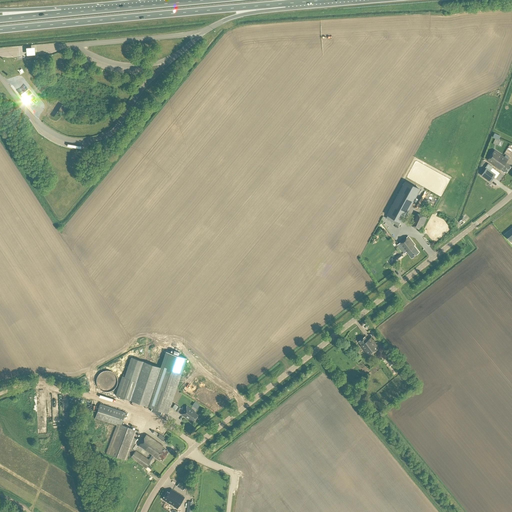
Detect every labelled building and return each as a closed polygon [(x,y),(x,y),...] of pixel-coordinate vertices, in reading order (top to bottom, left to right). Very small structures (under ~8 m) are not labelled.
[(28,85),(20,91),(28,101),(35,95),(28,85)] [(41,130),(38,133),(47,142),(50,140),(41,130)] [(507,160),(494,150),(487,160),(503,173),(504,172),(506,173),(511,167),(505,163),(507,160)] [(486,168),(481,175),(490,182),(495,174),(490,170),(493,167),(488,163),(485,167),(486,168)] [(405,216),(414,201),(414,200),(420,189),(405,180),(386,215),(400,222),(402,223),(405,216)] [(408,237),(397,245),(402,251),(404,253),(406,252),(411,258),(418,253),(413,246),(414,245),(408,237)] [(401,253),(394,259),(396,262),(403,256),(401,253)] [(362,344),(361,345),(369,355),(379,347),(371,337),(368,339),(365,336),(359,341),(362,344)] [(123,376),(116,395),(152,408),(151,412),(161,415),(162,411),(168,413),(177,388),(182,374),(182,373),(187,358),(166,351),(161,366),(160,367),(132,357),(125,377),(123,376)] [(384,357),(390,365),(396,361),(390,353),(384,357)] [(110,394),(114,394),(117,386),(117,380),(115,387),(108,387),(108,384),(111,384),(113,380),(113,375),(111,374),(102,374),(100,380),(100,384),(99,384),(103,385),(101,391),(107,394),(107,392),(110,394)] [(100,404),(96,418),(117,425),(117,424),(122,426),(126,413),(100,404)] [(196,412),(187,406),(181,414),(190,420),(191,420),(194,422),(199,415),(195,413),(196,412)] [(117,425),(106,453),(127,461),(129,457),(131,457),(146,468),(150,462),(148,461),(132,449),(138,432),(122,426),(117,424),(117,425)] [(146,434),(138,446),(152,455),(151,456),(148,461),(150,462),(153,457),(154,456),(159,460),(160,459),(162,461),(168,452),(162,448),(162,445),(146,434)] [(184,498),(171,489),(168,492),(167,491),(162,498),(162,499),(167,502),(166,502),(167,503),(164,507),(166,508),(169,504),(176,509),(184,498)]
